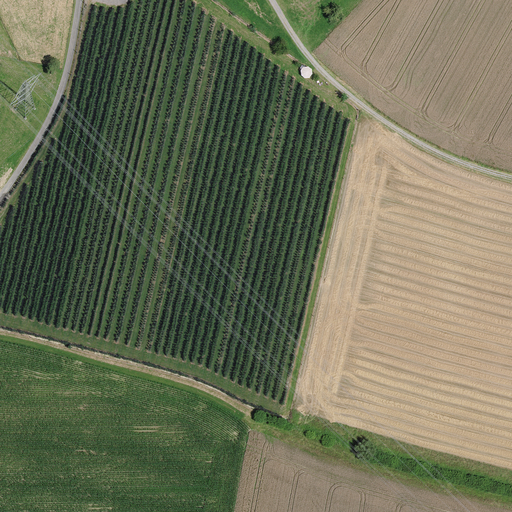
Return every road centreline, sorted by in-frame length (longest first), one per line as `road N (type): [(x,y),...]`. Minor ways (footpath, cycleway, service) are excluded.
road 1 (track): [(272,0),(316,65),(369,110),(445,155),(511,176)]
road 2 (track): [(0,336),(194,390),(257,424)]
road 3 (track): [(0,197),(53,111),(78,0)]
